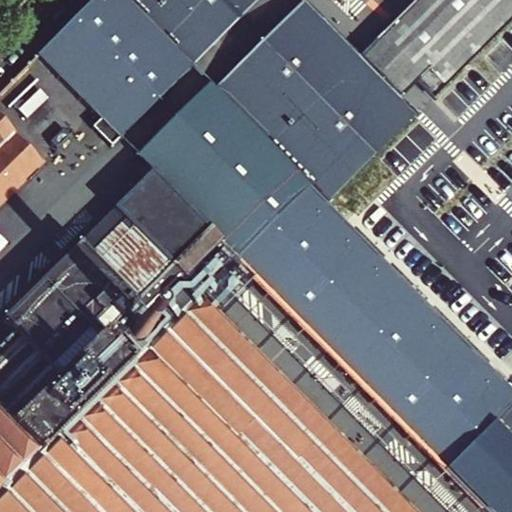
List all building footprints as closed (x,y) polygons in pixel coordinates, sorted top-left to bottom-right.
[(92,0),(35,57),(89,112),(81,119),(90,129),(93,125),(112,144),(116,140),(117,141),(194,68),(125,0),(92,0)] [(125,0),(194,68),(266,0),(125,0)] [(309,6),(219,96),(328,203),(391,139),(408,122),(511,17),(511,0),(424,0),(364,61),(309,6)] [(162,154),(218,98),(207,87),(132,158),(146,170),(162,154)] [(511,511),(511,446),(490,425),(511,403),(511,385),(328,203),(219,96),(218,98),(162,154),(146,170),(133,183),(207,256),(216,247),(485,511),(511,511)] [(0,206),(43,163),(15,135),(16,134),(0,117),(0,206)] [(112,144),(93,125),(90,129),(108,148),(112,144)] [(133,183),(112,204),(186,278),(207,256),(133,183)] [(415,511),(183,280),(113,210),(1,321),(13,334),(0,346),(0,511),(415,511)]
